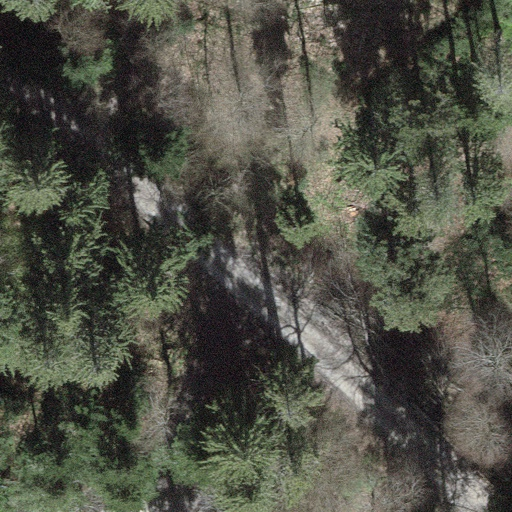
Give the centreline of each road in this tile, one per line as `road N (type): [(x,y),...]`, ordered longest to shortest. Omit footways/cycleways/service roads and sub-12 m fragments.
road 1 (track): [(220,259),(493,511)]
road 2 (track): [(0,62),(220,259)]
road 3 (track): [(220,259),(212,346),(136,511)]
